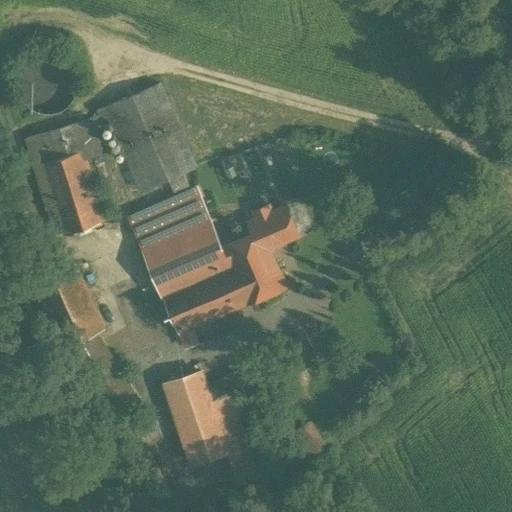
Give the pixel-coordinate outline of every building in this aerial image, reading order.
[(33,109),(41,112),(50,113),(59,111),(67,106),(73,99),(76,90),(77,81),(74,72),(69,64),(62,59),(54,55),(45,55),(36,57),(28,62),(22,69),(19,78),(19,87),(21,95),(26,103),(33,109)] [(169,177),(181,171),(197,165),(159,82),(102,104),(141,188),(169,177)] [(102,151),(91,117),(27,137),(55,232),(101,216),(82,158),(102,151)] [(173,195),(190,187),(181,171),(169,177),(173,195)] [(214,249),(221,245),(195,185),(190,187),(173,195),(130,214),(163,292),(223,267),(214,249)] [(262,229),(268,246),(297,232),(286,205),(254,219),(258,229),(262,229)] [(262,229),(258,229),(221,245),(214,249),(223,267),(238,302),(284,282),(268,246),(262,229)] [(104,327),(78,267),(36,286),(63,346),(114,421),(142,402),(97,331),(104,327)] [(223,267),(163,292),(179,328),(238,302),(223,267)] [(193,342),(187,328),(180,331),(186,345),(193,342)] [(314,354),(303,333),(207,387),(201,370),(164,383),(189,460),(227,450),(237,480),(267,471),(242,395),(314,354)] [(328,452),(309,419),(291,431),(309,462),(328,452)] [(178,511),(158,465),(137,475),(153,511),(178,511)]
